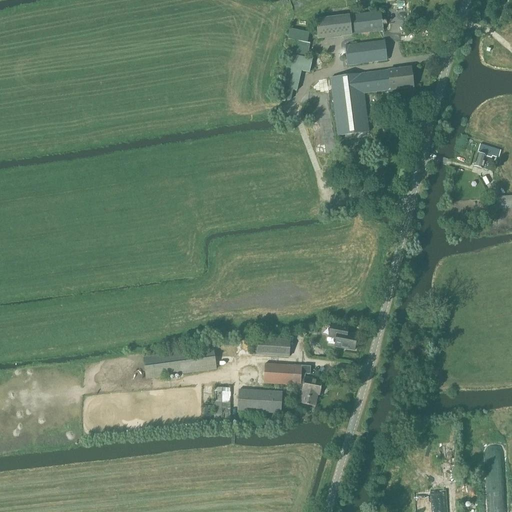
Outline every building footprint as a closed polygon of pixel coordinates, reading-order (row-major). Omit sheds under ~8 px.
[(381,12),(349,17),(352,35),(375,32),(383,31),(384,31),(381,12)] [(348,16),(314,20),(317,39),(350,36),(348,16)] [(385,42),(345,47),(347,66),(379,62),(387,62),(387,61),(385,42)] [(282,90),(296,93),(301,72),(309,73),(311,60),(289,55),(282,90)] [(411,68),(361,75),(364,95),(388,91),(389,101),(398,100),(396,90),(414,88),(411,68)] [(361,75),(330,79),(338,137),(369,133),(364,95),(361,75)] [(500,151),(479,145),(474,167),(482,169),(488,171),(492,157),(498,159),(500,151)] [(511,196),(493,198),(494,210),(505,209),(511,209),(511,196)] [(350,328),(333,325),(330,338),(337,339),(336,348),(356,352),(359,337),(349,335),(350,328)] [(287,340),(254,339),(253,355),(289,357),(290,340),(289,340),(287,340)] [(213,349),(144,358),(146,378),(212,369),(215,369),(216,368),(213,349)] [(263,384),(300,386),(301,366),(264,364),(263,384)] [(305,378),(305,379),(302,391),(300,404),(315,407),(318,395),(319,396),(322,381),(305,378)] [(215,389),(215,390),(214,419),(230,420),(231,389),(215,389)] [(282,393),(239,390),(238,411),(281,414),(282,393)]
